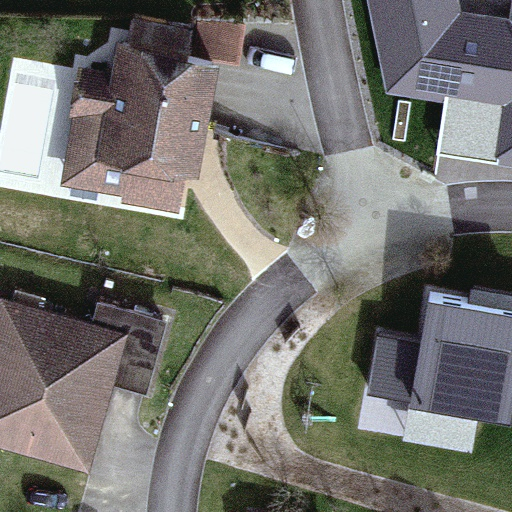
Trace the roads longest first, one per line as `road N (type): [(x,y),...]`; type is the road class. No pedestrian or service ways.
road 1 (residential): [(171,511),(178,441),(228,343),(313,258),(362,229)]
road 2 (residential): [(316,0),(362,229)]
road 3 (residential): [(362,229),(421,215),(511,209)]
